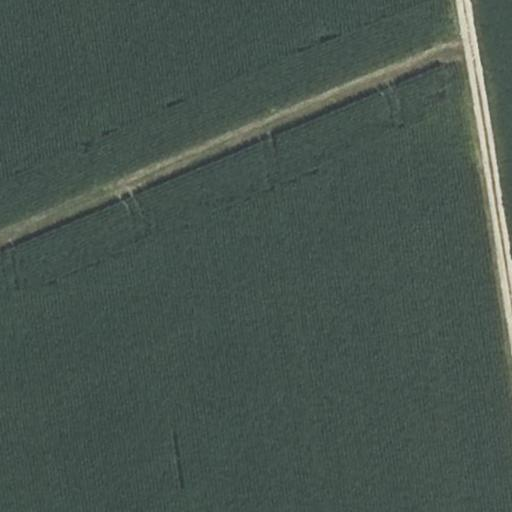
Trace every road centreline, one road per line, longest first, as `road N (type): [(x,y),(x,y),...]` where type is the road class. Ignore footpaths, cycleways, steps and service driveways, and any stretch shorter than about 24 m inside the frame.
road 1 (track): [(0,241),(470,41)]
road 2 (track): [(511,314),(463,0)]
